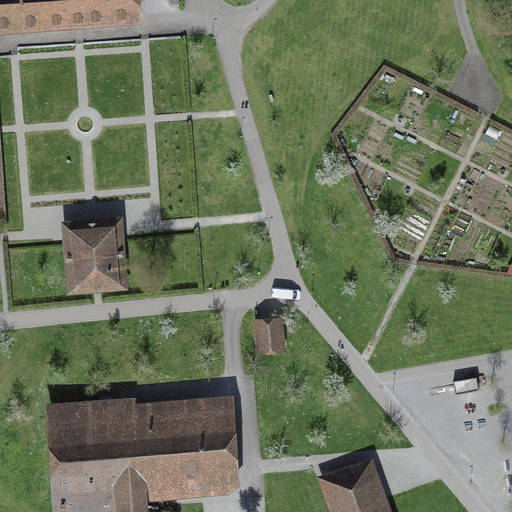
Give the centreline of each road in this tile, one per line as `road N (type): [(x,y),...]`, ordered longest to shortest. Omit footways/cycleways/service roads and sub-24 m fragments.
road 1 (motorway): [(0,339),(176,210),(414,0)]
road 2 (motorway): [(308,0),(128,154),(0,248)]
